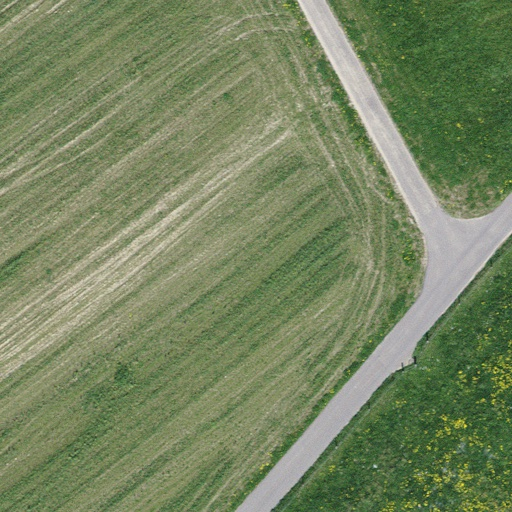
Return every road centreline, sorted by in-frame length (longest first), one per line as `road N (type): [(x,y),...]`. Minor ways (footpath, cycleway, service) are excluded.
road 1 (residential): [(250,511),(511,207)]
road 2 (track): [(457,270),(310,0)]
